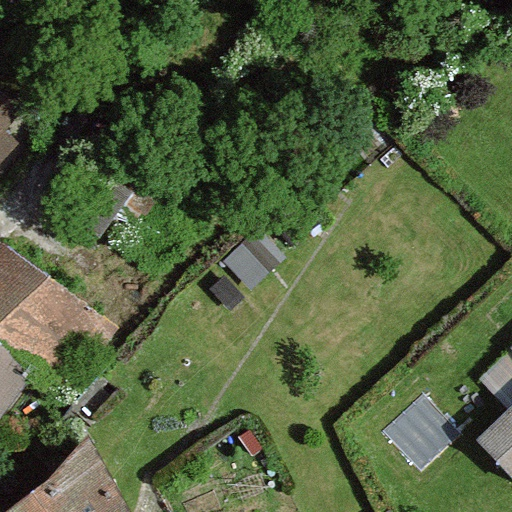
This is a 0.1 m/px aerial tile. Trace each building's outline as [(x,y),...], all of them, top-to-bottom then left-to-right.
[(0,164),(18,143),(9,135),(26,113),(0,89),(0,164)] [(120,184),(142,199),(174,162),(151,146),(120,184)] [(128,218),(142,199),(120,184),(106,175),(90,197),(85,193),(76,205),(82,209),(78,217),(109,241),(128,218)] [(3,255),(0,257),(0,353),(36,379),(52,391),(102,324),(63,297),(3,255)] [(0,425),(17,403),(36,379),(0,353),(0,425)] [(103,383),(74,416),(94,432),(122,397),(103,383)] [(511,422),(483,450),(511,482),(511,422)] [(117,511),(90,457),(83,464),(61,488),(38,507),(31,511),(117,511)]
